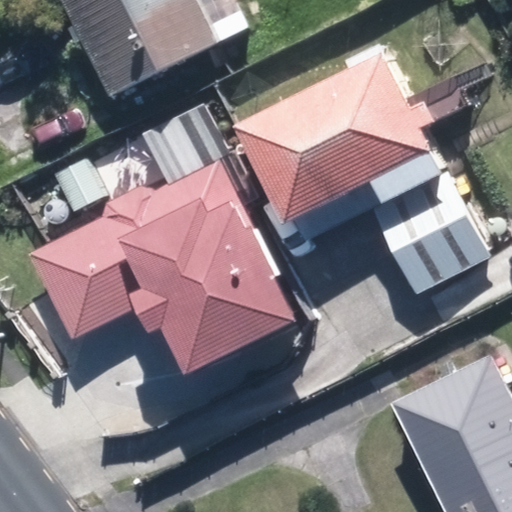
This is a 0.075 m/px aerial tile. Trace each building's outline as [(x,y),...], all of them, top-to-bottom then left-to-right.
[(236,0),(64,0),(112,97),(251,30),(236,0)] [(382,53),(233,127),(282,224),(370,181),(381,203),(442,172),(419,128),(432,121),(422,102),(410,108),(382,53)] [(103,217),(29,252),(71,339),(135,308),(147,332),(159,326),(183,375),(298,320),(219,158),(228,154),(204,105),(144,134),(169,185),(156,191),(141,186),(107,203),(103,217)] [(62,177),(80,213),(110,198),(91,163),(62,177)] [(447,172),(374,209),(417,292),(490,255),(447,172)] [(393,405),(445,511),(473,511),(511,493),(511,391),(495,356),(393,405)] [(511,511),(511,493),(473,511),(511,511)]
